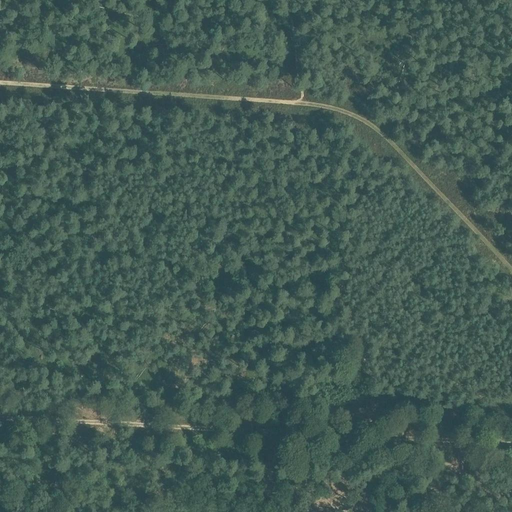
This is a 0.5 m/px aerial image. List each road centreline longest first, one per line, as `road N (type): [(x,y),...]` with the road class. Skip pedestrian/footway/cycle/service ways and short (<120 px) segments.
road 1 (track): [(511,443),(0,418)]
road 2 (track): [(307,102),(0,83)]
road 3 (track): [(511,270),(369,122),(307,102)]
